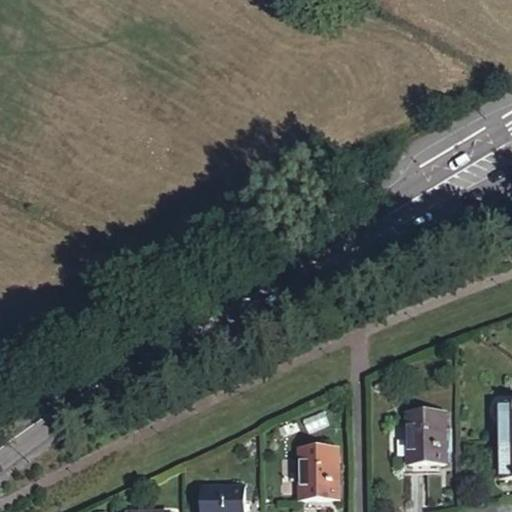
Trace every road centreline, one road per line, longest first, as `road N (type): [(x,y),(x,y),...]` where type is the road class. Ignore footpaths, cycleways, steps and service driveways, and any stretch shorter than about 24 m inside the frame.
road 1 (tertiary): [(511,122),(0,420)]
road 2 (tertiary): [(0,461),(134,374),(511,174)]
